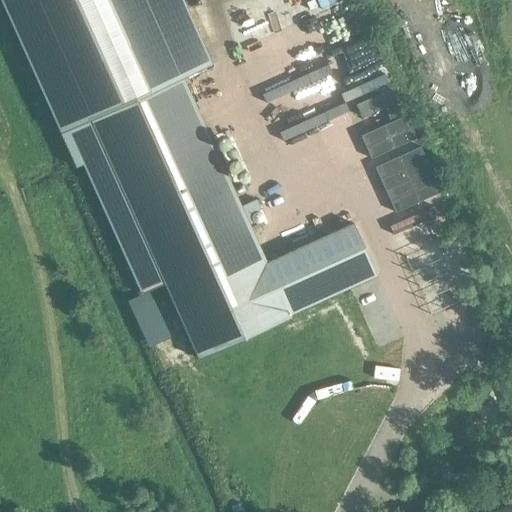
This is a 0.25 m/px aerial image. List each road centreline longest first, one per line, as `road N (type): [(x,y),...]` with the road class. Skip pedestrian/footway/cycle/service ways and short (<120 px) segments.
road 1 (track): [(355,511),(429,368),(356,190),(205,0)]
road 2 (track): [(11,183),(51,307),(73,511)]
